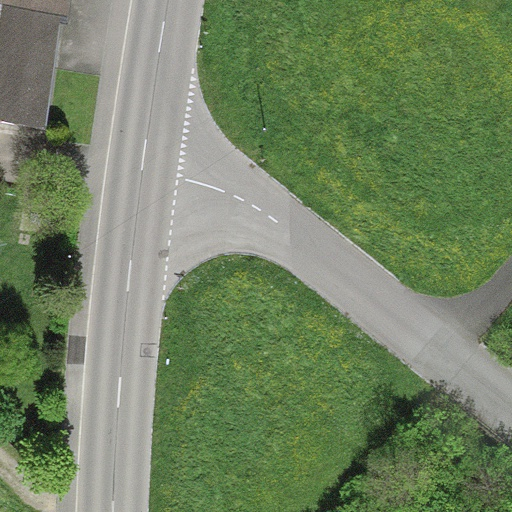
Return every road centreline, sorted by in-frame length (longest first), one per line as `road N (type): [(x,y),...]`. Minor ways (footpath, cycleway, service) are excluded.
road 1 (residential): [(141,186),(221,202),(323,264),(511,406)]
road 2 (secondary): [(141,186),(112,511)]
road 3 (secondary): [(171,0),(141,186)]
